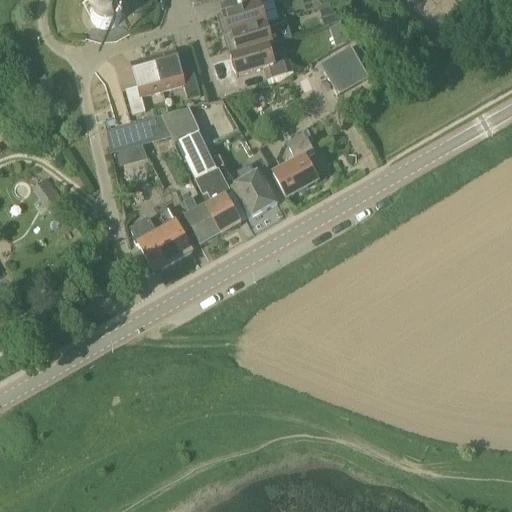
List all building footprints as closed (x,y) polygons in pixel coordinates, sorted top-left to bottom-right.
[(114,29),(115,28),(118,26),(120,21),(120,19),(121,17),(121,14),(120,11),(119,9),(116,5),(114,3),(113,2),(112,1),(110,0),(108,0),(99,0),(96,2),(92,5),(91,6),(90,7),(90,8),(89,11),(89,13),(88,14),(88,17),(89,20),(89,21),(89,22),(91,24),(92,27),(94,28),(95,29),(96,30),(99,32),(101,32),(103,32),(109,32),(114,29)] [(229,36),(266,25),(260,5),(274,0),(273,0),(246,0),(249,9),(223,17),(229,36)] [(320,19),(323,30),(341,25),(334,16),(333,15),(320,19)] [(269,46),(269,47),(273,46),(269,33),(288,27),(286,19),(266,25),(229,36),(235,57),(269,46)] [(275,66),(269,47),(269,46),(235,57),(235,58),(231,59),(238,80),(265,72),(269,84),(294,76),(290,61),(275,66)] [(355,60),(349,49),(325,62),(331,73),(328,75),(340,96),(369,80),(357,59),(355,60)] [(153,60),(162,93),(183,88),(187,102),(200,99),(193,74),(181,77),(175,54),(153,60)] [(141,98),(162,93),(153,60),(132,65),(138,89),(126,92),(133,118),(145,115),(141,98)] [(162,116),(171,138),(176,136),(179,142),(200,132),(188,109),(162,116)] [(143,147),(172,140),(162,118),(133,127),(143,147)] [(111,156),(143,147),(133,127),(107,134),(111,156)] [(286,201),(287,200),(317,183),(305,161),(314,156),(301,133),(284,143),(296,165),(273,178),(286,201)] [(216,205),(205,211),(221,239),(241,228),(240,227),(245,224),(230,192),(219,170),(216,171),(199,135),(179,145),(186,161),(185,162),(197,187),(201,185),(206,195),(209,194),(216,205)] [(230,192),(245,224),(249,222),(277,206),(260,176),(257,177),(254,172),(245,177),(248,182),(232,191),(230,192)] [(221,239),(205,211),(201,213),(194,201),(184,206),(191,218),(184,222),(199,250),(220,239),(221,239)] [(173,265),(158,237),(157,237),(149,222),(130,233),(138,248),(137,249),(153,277),(173,265)] [(158,237),(173,265),(192,255),(176,227),(158,237)] [(53,257),(76,246),(69,231),(46,242),(53,257)]
